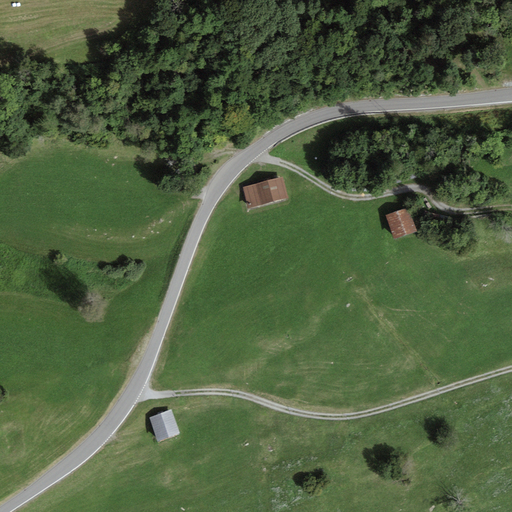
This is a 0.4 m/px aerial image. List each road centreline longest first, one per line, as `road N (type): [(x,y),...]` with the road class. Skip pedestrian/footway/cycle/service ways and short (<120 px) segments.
road 1 (residential): [(0,511),(68,464),(131,396),(208,205),(236,165),(296,124),(329,113),(511,94)]
road 2 (track): [(131,396),(206,391),(309,414),(364,414),(511,368)]
road 3 (track): [(511,207),(454,210),(415,188),(348,195),(250,154)]
